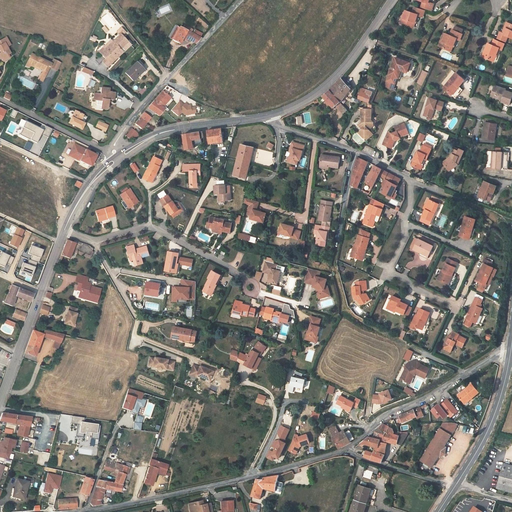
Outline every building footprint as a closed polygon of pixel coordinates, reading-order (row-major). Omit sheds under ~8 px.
[(432,11),(434,4),(429,3),(429,0),(416,0),(423,2),(421,7),(432,11)] [(405,11),(404,15),(401,24),(412,28),(413,22),(415,23),(417,16),(423,18),(425,11),(416,8),(415,14),(412,13),(405,11)] [(508,37),(511,38),(511,25),(508,23),(504,34),(502,33),(500,32),(498,38),(506,42),(508,37)] [(199,39),(200,38),(201,35),(197,33),(196,36),(190,32),(192,29),(186,26),(184,25),(182,29),(180,27),(172,40),(179,44),(183,37),(195,44),(199,39)] [(172,40),(180,27),(177,26),(170,38),(172,40)] [(463,35),(461,34),(454,31),(452,37),(450,36),(449,35),(446,34),(442,43),(441,42),(439,47),(449,51),(452,46),(453,47),(456,40),(460,41),(463,35)] [(108,57),(113,62),(123,53),(120,50),(123,48),(126,50),(131,45),(122,37),(121,35),(113,43),(115,46),(111,49),(109,47),(104,51),(103,49),(99,53),(106,60),(108,57)] [(3,62),(9,58),(8,55),(10,54),(7,47),(10,45),(6,38),(4,39),(0,41),(0,51),(1,52),(0,52),(0,56),(1,58),(3,62)] [(488,44),(482,57),(492,61),(495,56),(496,57),(500,49),(502,51),(505,44),(496,40),(493,46),(491,45),(488,44)] [(47,66),(50,67),(57,71),(61,63),(53,60),(51,64),(31,54),(29,58),(32,60),(30,64),(29,65),(34,67),(34,66),(40,69),(43,71),(44,71),(47,66)] [(106,60),(103,63),(108,68),(113,62),(108,57),(106,60)] [(407,73),(411,63),(395,58),(389,76),(397,78),(400,72),(400,70),(407,73)] [(133,81),(143,71),(136,64),(126,74),(133,81)] [(44,71),(43,71),(41,74),(45,76),(50,67),(47,66),(44,71)] [(422,86),(428,72),(423,70),(417,83),(422,86)] [(456,86),(458,88),(464,80),(455,73),(443,88),(449,94),(456,86)] [(389,76),(386,88),(393,90),(397,78),(389,76)] [(329,91),(340,103),(351,89),(345,82),(341,79),(336,84),(329,91)] [(152,102),(147,109),(154,113),(158,116),(165,109),(162,107),(169,98),(167,96),(173,90),(166,86),(152,102)] [(451,96),(458,88),(456,86),(449,94),(451,96)] [(495,86),(492,96),(503,99),(502,101),(501,102),(510,105),(511,98),(511,93),(506,91),(506,90),(495,86)] [(94,93),(93,100),(96,101),(96,105),(101,106),(101,109),(105,109),(105,107),(105,105),(108,106),(108,102),(107,102),(107,100),(114,100),(114,92),(109,92),(109,89),(101,88),(100,94),(94,93)] [(358,100),(361,101),(368,104),(371,96),(367,95),(368,93),(367,92),(367,90),(362,88),(358,100)] [(455,99),(462,91),(458,88),(451,96),(455,99)] [(323,96),(334,108),(336,106),(338,109),(342,105),(340,103),(329,91),(323,96)] [(162,107),(165,109),(172,101),(169,98),(162,107)] [(444,103),(429,98),(423,116),(431,119),(435,109),(441,111),(444,103)] [(179,101),(171,110),(177,116),(181,112),(185,115),(195,113),(194,107),(190,108),(190,105),(188,106),(185,104),(183,105),(179,101)] [(342,105),(338,109),(343,114),(347,110),(342,105)] [(154,113),(147,109),(140,118),(146,123),(154,113)] [(369,130),(374,125),(370,121),(371,121),(372,110),(361,110),(361,117),(362,117),(362,121),(359,125),(363,129),(364,130),(363,136),(365,137),(367,140),(373,134),(369,130)] [(80,122),(83,115),(75,111),(69,123),(82,129),(84,124),(80,122)] [(135,124),(141,129),(146,123),(140,118),(137,122),(135,124)] [(22,127),(25,121),(20,119),(17,125),(22,127)] [(37,143),(41,134),(48,138),(52,129),(45,125),(43,130),(25,121),(22,127),(23,128),(20,135),(37,143)] [(485,123),(482,139),(495,141),(497,125),(485,123)] [(384,144),(389,147),(391,144),(393,144),(395,141),(394,138),(400,136),(408,133),(405,125),(396,128),(398,132),(392,134),(389,133),(384,144)] [(130,140),(140,135),(131,128),(128,133),(125,136),(130,140)] [(224,142),(222,128),(208,131),(210,144),(224,142)] [(204,138),(203,131),(184,134),(186,149),(191,148),(194,148),(194,144),(202,143),(202,138),(204,138)] [(289,157),(287,162),(297,164),(298,160),(300,160),(304,145),(292,142),(290,148),(293,148),(291,152),(290,157),(289,157)] [(74,144),(69,153),(76,157),(75,159),(91,166),(96,156),(74,144)] [(241,145),(237,160),(250,164),(254,150),(251,150),(252,147),(241,145)] [(431,150),(423,146),(420,153),(418,152),(412,166),(418,168),(422,160),(424,160),(426,161),(431,150)] [(451,157),(443,163),(448,169),(452,166),(453,168),(458,165),(456,163),(459,157),(461,158),(464,151),(459,149),(458,151),(453,149),(451,154),(452,154),(451,157)] [(488,152),(487,169),(501,169),(507,170),(508,161),(507,161),(508,153),(502,152),(488,152)] [(320,166),(329,167),(338,168),(340,157),(322,155),(320,166)] [(160,166),(162,160),(154,157),(148,170),(149,170),(145,179),(153,182),(160,166)] [(357,188),(368,163),(358,157),(354,169),(351,185),(357,188)] [(237,160),(234,175),(244,178),(245,176),(247,177),(250,164),(237,160)] [(201,175),(200,165),(183,165),(184,171),(190,171),(191,183),(192,183),(192,187),(198,187),(198,175),(201,175)] [(378,176),(382,170),(374,166),(366,182),(373,186),(378,176)] [(400,179),(382,170),(378,176),(384,179),(381,185),(386,187),(383,193),(394,199),(397,194),(394,193),(394,192),(393,192),(394,190),(395,190),(397,186),(400,179)] [(496,186),(484,182),(478,197),(486,201),(489,193),(493,194),(496,186)] [(226,185),(215,186),(215,194),(219,194),(220,196),(219,196),(219,201),(225,201),(231,200),(230,186),(226,186),(226,185)] [(128,190),(123,193),(120,195),(129,208),(138,202),(129,189),(128,190)] [(164,190),(157,194),(160,199),(167,195),(164,190)] [(161,200),(165,207),(167,206),(169,210),(172,214),(174,217),(178,214),(176,211),(179,209),(181,212),(184,210),(179,203),(176,205),(173,201),(172,202),(168,195),(161,200)] [(244,204),(250,205),(257,207),(258,202),(245,198),(244,204)] [(439,204),(430,200),(425,209),(420,221),(429,225),(439,204)] [(385,205),(376,201),(374,206),(370,204),(363,223),(373,227),(375,221),(374,221),(376,214),(379,215),(380,216),(385,205)] [(250,205),(247,214),(251,216),(250,218),(263,222),(266,213),(256,210),(257,207),(250,205)] [(330,218),(332,207),(321,205),(318,221),(323,221),(322,225),(330,226),(331,223),(329,222),(330,218)] [(99,221),(115,216),(112,207),(96,212),(99,221)] [(465,216),(459,236),(470,239),(473,228),(476,220),(465,216)] [(222,230),(222,231),(231,233),(232,223),(224,222),(224,220),(216,218),(215,223),(209,222),(207,222),(206,228),(213,229),(222,230)] [(281,224),(278,233),(288,236),(288,237),(296,239),(298,231),(291,229),(291,227),(281,224)] [(322,226),(315,225),(315,230),(318,231),(318,234),(316,245),(323,246),(323,242),(326,242),(327,236),(328,232),(329,232),(330,228),(322,227),(322,226)] [(20,238),(23,230),(17,227),(13,236),(9,244),(17,248),(21,238),(20,238)] [(371,233),(361,228),(359,236),(369,239),(371,233)] [(364,248),(367,248),(369,239),(359,236),(358,236),(355,245),(354,245),(350,257),(361,260),(364,248)] [(410,248),(413,250),(418,239),(415,238),(410,248)] [(433,246),(418,239),(413,250),(421,253),(420,255),(427,258),(433,246)] [(74,243),(67,240),(61,255),(69,258),(72,251),(73,249),(90,256),(91,253),(93,249),(89,246),(75,241),(74,243)] [(147,246),(138,249),(138,250),(136,251),(136,249),(135,245),(127,247),(129,252),(131,251),(134,260),(135,260),(136,265),(144,263),(142,257),(150,255),(147,246)] [(30,255),(28,259),(37,262),(38,263),(42,250),(31,246),(28,254),(30,255)] [(89,257),(90,256),(73,249),(72,251),(89,257)] [(176,263),(177,264),(178,257),(179,253),(169,252),(165,271),(175,272),(176,263)] [(0,265),(4,268),(6,264),(10,266),(14,258),(2,253),(0,256),(0,265)] [(177,264),(179,264),(191,266),(192,259),(178,257),(177,264)] [(37,262),(26,259),(25,264),(23,263),(20,272),(32,276),(37,262)] [(456,267),(458,263),(449,259),(446,264),(443,271),(441,270),(437,279),(446,283),(450,275),(452,276),(456,267)] [(481,282),(486,284),(486,283),(490,275),(494,268),(491,266),(492,263),(484,259),(482,263),(484,264),(476,280),(481,282)] [(281,271),(274,269),(275,264),(266,262),(263,272),(271,274),(269,281),(278,284),(281,271)] [(307,267),(304,280),(313,283),(313,285),(316,286),(318,286),(319,294),(329,293),(328,285),(325,285),(327,278),(319,276),(320,271),(307,267)] [(222,276),(212,271),(208,278),(210,279),(203,291),(209,294),(212,288),(215,290),(217,285),(217,284),(217,283),(218,283),(222,276)] [(89,278),(78,275),(76,282),(80,283),(83,284),(81,290),(79,297),(97,302),(101,289),(89,285),(89,284),(87,283),(89,278)] [(174,295),(173,295),(173,301),(179,301),(179,302),(180,302),(180,298),(196,299),(196,281),(183,279),(182,287),(175,286),(174,295)] [(364,290),(366,290),(367,290),(366,281),(357,282),(357,286),(352,287),(353,295),(357,295),(357,297),(362,305),(370,300),(366,294),(364,294),(364,290)] [(147,293),(159,296),(161,284),(148,283),(147,293)] [(16,297),(31,302),(34,294),(11,286),(4,303),(12,307),(16,297)] [(329,295),(329,293),(319,294),(318,286),(316,286),(318,297),(329,295)] [(357,295),(353,295),(362,305),(357,297),(357,295)] [(401,299),(392,296),(387,307),(396,311),(404,314),(408,305),(400,302),(401,299)] [(479,307),(481,303),(474,300),(469,311),(471,311),(467,319),(465,324),(470,326),(473,322),(476,323),(482,309),(479,307)] [(27,311),(30,304),(22,301),(19,308),(27,311)] [(242,304),(236,302),(233,313),(247,316),(248,315),(254,317),(256,309),(250,308),(250,306),(242,304)] [(285,303),(282,313),(280,321),(288,323),(289,316),(290,315),(295,316),(294,310),(290,309),(289,304),(285,303)] [(42,305),(39,313),(46,315),(49,308),(42,305)] [(76,314),(77,309),(70,307),(69,312),(68,311),(64,324),(73,327),(77,314),(76,314)] [(280,321),(282,313),(277,311),(276,313),(274,312),(274,311),(275,309),(267,307),(267,308),(265,316),(265,318),(272,320),(272,321),(280,323),(280,321)] [(426,321),(430,313),(420,309),(417,316),(415,315),(411,324),(417,327),(421,329),(425,320),(426,321)] [(12,316),(24,321),(26,314),(15,310),(12,316)] [(306,333),(305,339),(315,341),(316,336),(319,326),(318,326),(320,318),(310,316),(308,323),(310,324),(308,331),(308,333),(306,333)] [(52,339),(54,333),(33,327),(24,352),(35,356),(42,337),(52,339)] [(172,338),(183,340),(183,341),(191,343),(191,339),(192,331),(193,330),(174,327),(172,338)] [(453,331),(451,335),(449,338),(448,337),(443,346),(452,350),(455,344),(462,348),(466,339),(459,335),(453,331)] [(61,343),(64,335),(54,333),(52,339),(55,341),(61,343)] [(58,350),(61,343),(55,341),(52,348),(58,350)] [(240,353),(237,361),(256,370),(262,359),(258,357),(259,354),(260,354),(265,346),(259,341),(253,350),(252,350),(248,357),(240,353)] [(412,352),(408,350),(404,359),(408,361),(412,352)] [(231,358),(237,361),(240,353),(233,351),(231,358)] [(149,357),(149,360),(148,366),(152,366),(152,367),(156,368),(156,369),(161,369),(161,368),(165,369),(166,368),(173,369),(174,361),(167,360),(167,359),(154,357),(154,358),(149,357)] [(426,377),(430,367),(420,363),(421,362),(415,359),(408,362),(405,368),(406,368),(401,378),(410,383),(414,375),(418,373),(426,377)] [(209,380),(212,370),(199,365),(199,366),(193,364),(190,371),(196,373),(196,375),(209,380)] [(306,379),(293,377),(291,383),(290,384),(291,385),(289,391),(293,392),(295,386),(304,388),(306,379)] [(479,392),(472,384),(458,395),(464,402),(471,397),(472,398),(479,392)] [(143,394),(143,393),(128,389),(122,408),(130,411),(131,410),(135,398),(141,400),(141,399),(142,397),(143,394)] [(389,389),(380,393),(380,394),(379,395),(373,394),(372,402),(380,403),(383,401),(384,402),(387,400),(392,398),(389,389)] [(259,394),(256,402),(263,404),(266,397),(259,394)] [(340,395),(336,403),(342,405),(342,406),(350,410),(353,405),(357,407),(361,399),(357,397),(356,397),(354,402),(340,395)] [(135,398),(131,410),(134,411),(133,412),(137,413),(140,408),(143,409),(146,400),(141,399),(141,400),(135,398)] [(448,399),(441,405),(448,415),(451,418),(459,412),(448,399)] [(440,404),(432,410),(438,418),(442,415),(444,418),(448,415),(441,405),(440,404)] [(414,409),(399,415),(402,423),(417,417),(418,419),(424,417),(421,409),(420,407),(416,408),(414,409)] [(314,412),(312,418),(319,420),(321,414),(314,412)] [(29,427),(30,426),(32,417),(2,413),(0,417),(0,421),(19,425),(29,427)] [(84,417),(71,416),(70,423),(80,424),(79,430),(76,429),(76,436),(80,437),(80,436),(83,437),(83,435),(83,436),(84,431),(91,432),(91,438),(95,438),(94,444),(98,444),(100,424),(97,424),(97,423),(83,422),(84,417)] [(138,420),(135,420),(134,422),(133,422),(133,430),(140,431),(141,423),(137,423),(138,420)] [(387,432),(387,430),(389,426),(383,423),(380,426),(376,429),(383,432),(387,432)] [(444,423),(440,429),(421,461),(432,467),(438,456),(440,458),(445,454),(446,455),(447,454),(446,453),(447,447),(444,446),(451,435),(458,424),(452,423),(444,423)] [(280,431),(281,438),(285,439),(291,427),(284,424),(280,431)] [(28,432),(29,427),(19,425),(17,436),(27,438),(27,436),(28,432)] [(333,437),(339,434),(335,427),(329,430),(333,437)] [(380,440),(383,432),(376,429),(374,436),(374,437),(373,437),(368,436),(361,442),(370,444),(376,446),(378,446),(380,442),(380,440)] [(333,437),(339,448),(350,442),(345,433),(344,431),(339,434),(333,437)] [(349,431),(345,433),(350,442),(354,439),(350,431),(349,431)] [(393,434),(392,434),(389,433),(387,432),(383,432),(380,440),(401,445),(407,437),(398,435),(393,434)] [(293,441),(289,450),(296,454),(300,446),(310,443),(308,434),(299,437),(298,437),(297,439),(294,439),(293,441)] [(16,441),(4,438),(3,442),(0,441),(0,442),(0,445),(11,447),(14,448),(16,441)] [(270,450),(267,456),(274,460),(275,456),(280,458),(287,443),(284,441),(280,440),(274,441),(272,445),(277,447),(275,452),(270,450)] [(29,443),(22,442),(20,451),(27,452),(29,443)] [(377,451),(385,454),(387,443),(380,442),(378,446),(377,450),(377,451)] [(11,447),(0,445),(0,456),(9,459),(11,447)] [(382,462),(385,454),(377,451),(377,450),(375,449),(374,452),(371,460),(382,462)] [(371,460),(374,452),(368,450),(367,450),(367,451),(364,456),(371,460)] [(167,465),(155,461),(150,459),(148,465),(149,466),(143,483),(152,485),(156,474),(156,471),(159,472),(158,475),(164,476),(164,475),(165,472),(167,465)] [(126,475),(128,468),(113,462),(112,464),(111,464),(111,465),(108,464),(108,463),(106,463),(104,469),(113,472),(112,475),(116,477),(114,483),(107,481),(104,481),(98,480),(96,487),(105,489),(112,491),(115,491),(120,492),(123,485),(122,484),(126,475)] [(511,465),(504,463),(502,470),(503,470),(501,480),(499,480),(497,488),(511,492),(511,465)] [(373,472),(366,469),(363,477),(371,479),(373,472)] [(51,493),(52,485),(57,486),(59,476),(49,474),(45,491),(51,493)] [(263,479),(257,479),(252,495),(261,498),(261,495),(263,491),(263,489),(275,492),(278,483),(280,475),(263,478),(263,479)] [(88,496),(94,480),(85,477),(84,481),(83,483),(79,493),(88,496)] [(28,482),(26,482),(18,480),(17,484),(16,484),(12,497),(24,499),(28,482)] [(367,503),(369,495),(371,490),(370,489),(369,489),(359,486),(355,500),(367,503)] [(96,487),(92,499),(100,500),(101,500),(102,496),(101,496),(102,493),(103,494),(105,489),(96,487)] [(77,508),(77,498),(58,500),(59,510),(77,508)] [(364,511),(367,503),(355,500),(350,511),(364,511)] [(211,511),(213,511),(211,503),(206,504),(207,506),(203,507),(202,505),(202,501),(188,504),(189,511),(196,511),(199,511),(198,511),(211,511)] [(232,510),(232,501),(220,502),(220,511),(230,511),(230,510),(232,510)]
